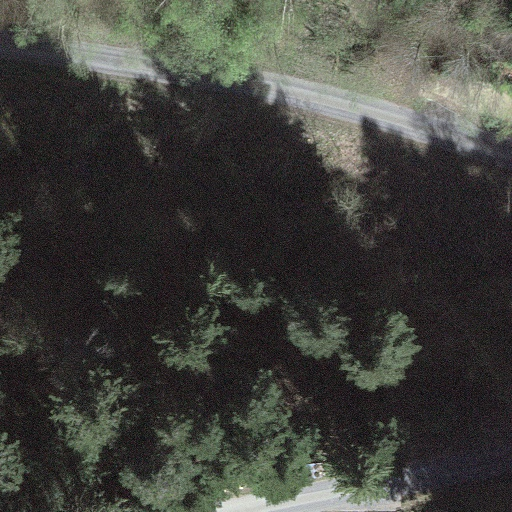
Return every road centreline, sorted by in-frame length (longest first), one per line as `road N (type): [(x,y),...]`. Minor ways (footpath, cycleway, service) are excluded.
road 1 (residential): [(511,148),(68,47),(0,40)]
road 2 (residential): [(255,511),(511,459)]
